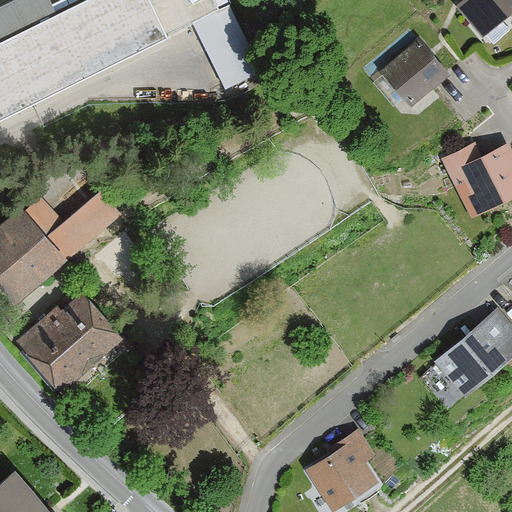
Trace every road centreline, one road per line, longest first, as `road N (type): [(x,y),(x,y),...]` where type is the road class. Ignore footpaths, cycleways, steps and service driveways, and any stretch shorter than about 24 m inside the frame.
road 1 (residential): [(511,258),(267,465),(253,511)]
road 2 (tertiary): [(150,511),(0,363)]
